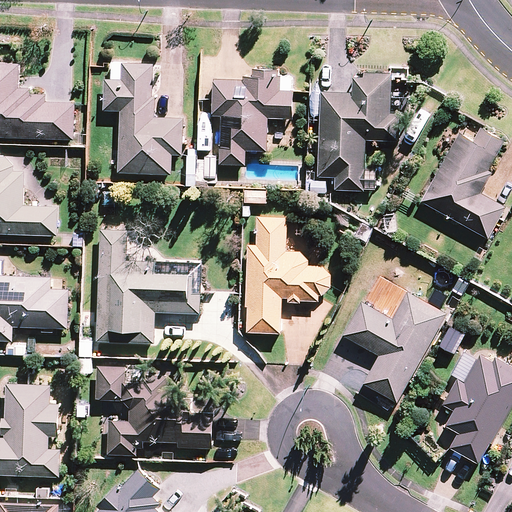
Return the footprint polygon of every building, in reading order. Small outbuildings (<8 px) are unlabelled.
[(0,139),(78,142),(79,106),(50,105),(50,98),(36,97),(36,91),(24,90),(25,67),(0,66),(0,139)] [(156,98),(158,67),(127,66),(126,83),(109,82),(108,114),(125,114),(122,176),(176,178),(177,158),(187,158),(188,122),(159,121),(160,98),(156,98)] [(272,120),(297,121),(298,94),(284,93),(285,81),(281,81),(281,74),(257,73),(257,80),(247,79),(247,83),(218,82),(217,118),(226,118),(224,167),(250,168),(250,154),(271,155),(272,120)] [(357,96),(326,95),(323,179),(338,180),(338,193),(368,194),(368,191),(380,192),(381,172),(369,172),(370,143),(404,145),(405,116),(395,116),(397,77),(358,76),(357,96)] [(477,144),(464,136),(425,204),(492,242),(509,210),(485,196),(496,176),(492,173),(509,144),(485,130),(477,144)] [(216,155),(188,154),(186,186),(197,186),(197,178),(215,179),(216,155)] [(0,235),(62,238),(63,210),(28,209),(29,174),(18,174),(19,169),(10,160),(0,160),(0,235)] [(251,310),(250,335),(285,336),(287,301),(292,301),(292,305),(304,305),(304,303),(323,304),(323,298),(325,298),(335,290),(335,277),(327,268),(317,268),(305,255),(291,254),(292,220),(262,219),(260,247),(252,247),(250,309),(251,310)] [(133,234),(106,233),(101,342),(159,345),(160,315),(204,317),(206,266),(132,263),(133,234)] [(465,283),(450,274),(443,287),(458,296),(465,283)] [(56,291),(56,281),(0,278),(0,343),(17,344),(18,330),(73,332),(74,292),(56,291)] [(367,386),(400,405),(450,317),(411,295),(396,320),(366,303),(347,338),(382,358),(367,386)] [(497,447),(511,419),(511,367),(499,360),(497,364),(484,356),(469,384),(462,380),(447,408),(458,414),(450,429),(462,435),(454,450),(483,466),(494,445),(497,447)] [(182,449),(217,450),(218,415),(181,414),(182,386),(173,386),(173,378),(149,377),(149,385),(130,384),(130,369),(101,368),(100,402),(127,403),(134,411),(134,423),(113,422),(112,457),(141,458),(142,450),(148,450),(148,443),(182,445),(182,449)] [(0,440),(0,477),(63,480),(64,452),(53,452),(54,439),(63,439),(64,407),(55,406),(55,388),(10,386),(9,420),(6,420),(6,437),(9,437),(8,441),(0,440)] [(161,511),(160,511),(165,506),(158,500),(166,491),(144,471),(124,493),(120,489),(102,508),(105,511),(161,511)]
